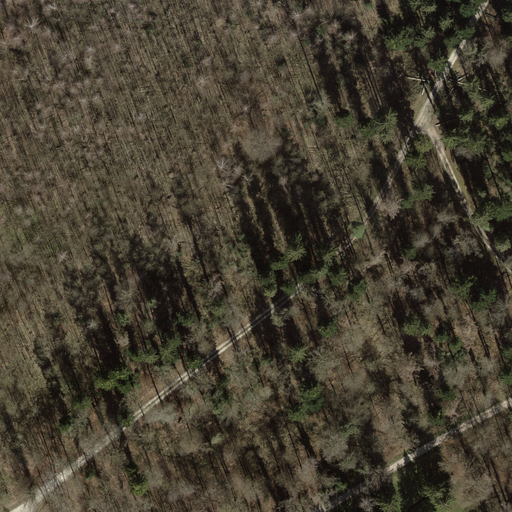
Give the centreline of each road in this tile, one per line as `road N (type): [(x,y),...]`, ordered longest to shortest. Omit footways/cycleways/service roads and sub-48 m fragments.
road 1 (track): [(19,511),(343,245),(493,0)]
road 2 (track): [(317,511),(511,402)]
road 3 (track): [(511,267),(483,236),(425,112)]
